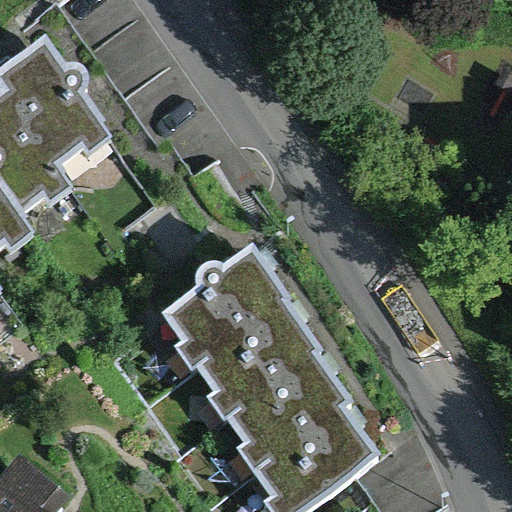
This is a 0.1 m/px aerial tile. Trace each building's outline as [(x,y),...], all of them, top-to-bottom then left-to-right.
[(10,97),(19,109),(66,178),(91,160),(99,172),(121,157),(58,64),(10,97)] [(0,122),(0,186),(28,226),(55,208),(60,215),(82,200),(66,178),(19,109),(0,122)] [(0,266),(15,256),(21,265),(44,250),(28,226),(0,186),(0,266)] [(182,360),(197,381),(207,374),(290,315),(293,312),(261,267),(177,327),(195,351),(182,360)] [(0,312),(10,305),(0,290),(0,312)] [(290,315),(207,374),(228,403),(219,410),(233,430),(322,367),(325,364),(290,315)] [(322,367),(233,430),(253,457),(245,463),(261,485),(350,421),(357,416),(322,367)] [(350,421),(261,485),(279,510),(276,511),(324,511),(384,469),(350,421)] [(0,511),(65,511),(24,476),(0,503),(0,511)]
